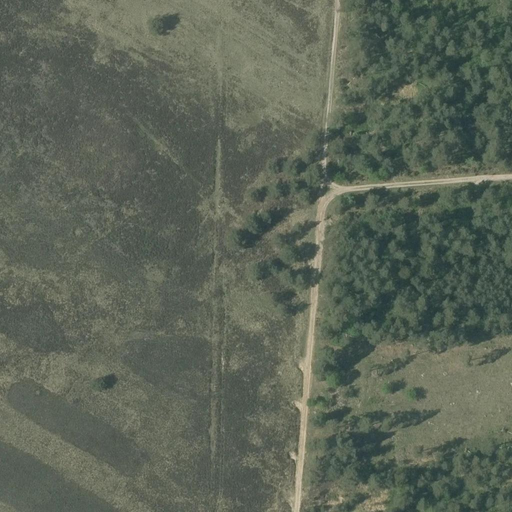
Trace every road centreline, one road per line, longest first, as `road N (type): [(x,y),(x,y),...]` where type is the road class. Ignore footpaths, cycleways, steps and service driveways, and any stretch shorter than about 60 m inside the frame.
road 1 (track): [(338,0),(319,193),(511,178)]
road 2 (track): [(319,193),(291,511)]
